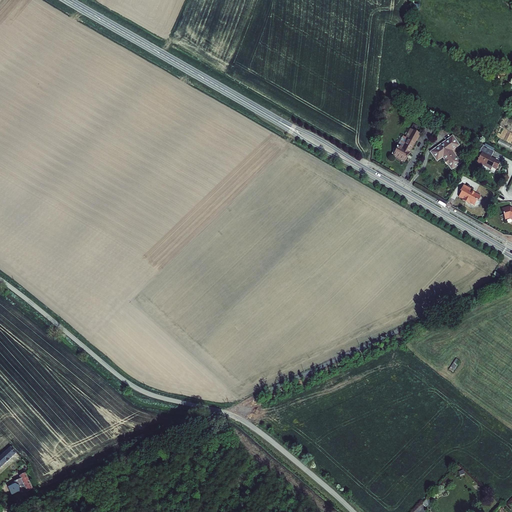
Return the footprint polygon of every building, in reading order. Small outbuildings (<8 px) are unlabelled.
[(420,136),(412,131),(407,139),(405,138),(397,153),(395,152),(392,158),(405,164),(410,154),(404,151),(406,147),(412,151),(420,136)] [(463,166),(455,153),(462,149),(456,140),(434,154),(440,163),(446,159),(454,172),(463,166)] [(497,153),(486,147),(482,154),(484,155),(479,165),(485,168),(486,166),(494,170),(495,168),(499,171),(503,164),(494,159),(497,153)] [(473,191),(465,187),(461,193),(462,193),(460,198),(464,200),(463,202),(470,205),(471,205),(475,207),(479,206),(480,203),(479,203),(482,198),(474,194),(473,191)] [(511,209),(511,207),(503,210),(506,220),(510,219),(511,219),(511,209)] [(13,443),(0,456),(0,469),(20,451),(13,443)] [(37,487),(30,471),(24,474),(31,490),(37,487)]
